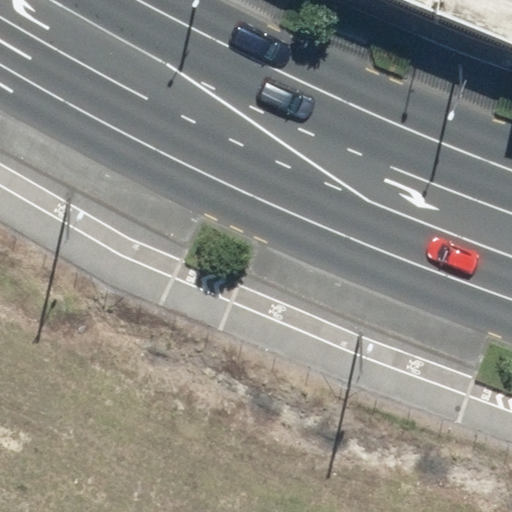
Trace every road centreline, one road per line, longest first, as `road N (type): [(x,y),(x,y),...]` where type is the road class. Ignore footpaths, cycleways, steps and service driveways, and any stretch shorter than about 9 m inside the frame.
road 1 (secondary): [(511,289),(323,212),(0,55)]
road 2 (secondary): [(156,0),(300,74),(511,159)]
